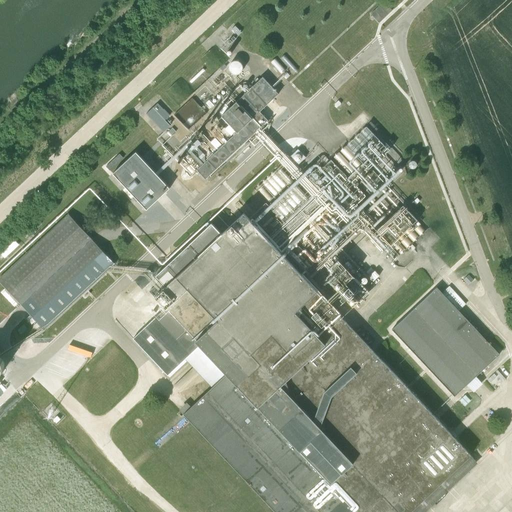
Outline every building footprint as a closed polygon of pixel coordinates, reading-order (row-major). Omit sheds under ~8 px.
[(370,14),(378,23),(392,10),(383,1),(370,14)] [(237,75),(247,68),(237,56),(228,63),(237,75)] [(190,163),(185,167),(191,173),(196,169),(197,169),(196,170),(204,179),(231,154),(238,160),(250,149),(244,142),(267,120),(259,112),(278,94),(262,77),(221,116),(229,124),(225,129),(224,128),(220,131),(218,129),(212,135),(215,138),(210,142),(209,142),(206,144),(214,153),(213,154),(203,143),(197,149),(206,160),(204,163),(196,154),(193,157),(191,155),(189,156),(190,158),(187,160),(190,163)] [(157,104),(146,114),(163,133),(170,126),(165,120),(169,116),(157,104)] [(168,131),(166,133),(171,137),(172,136),(172,135),(176,132),(172,127),(168,131)] [(298,149),(289,157),(297,165),(305,158),(298,149)] [(135,152),(112,174),(144,207),(167,185),(135,152)] [(191,209),(168,186),(161,193),(169,200),(163,205),(178,221),(191,209)] [(0,272),(0,280),(44,329),(114,264),(66,212),(0,272)] [(165,307),(132,339),(169,377),(187,361),(211,388),(191,407),(187,402),(179,409),(276,511),(424,511),(477,462),(243,213),(200,255),(190,243),(154,273),(166,287),(155,296),(165,307)] [(468,275),(462,280),(468,286),(474,280),(468,275)] [(436,288),(391,329),(454,397),(466,385),(473,392),(482,384),(475,376),(480,371),(484,375),(490,369),(486,366),(499,354),(458,311),(465,304),(449,286),(442,293),(436,288)] [(465,395),(459,400),(465,406),(470,400),(465,395)]
